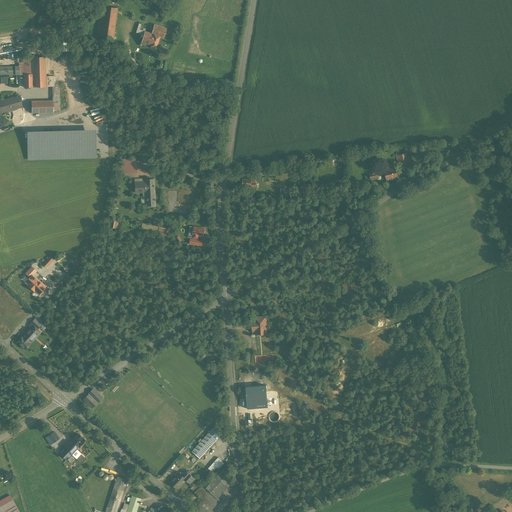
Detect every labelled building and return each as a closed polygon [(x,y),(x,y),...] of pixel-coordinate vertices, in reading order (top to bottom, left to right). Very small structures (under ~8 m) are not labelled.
[(117,8),(100,5),(96,38),(112,41),(117,8)] [(50,13),(48,12),(45,13),(43,14),(42,16),(41,18),(41,21),(41,23),(43,26),(45,27),(48,28),(50,27),(53,26),(55,24),(56,22),(56,20),(55,17),(54,15),(52,14),(50,13)] [(166,28),(154,24),(151,33),(144,30),(139,44),(154,49),(158,37),(163,38),(166,28)] [(69,28),(57,29),(58,51),(69,51),(69,28)] [(45,57),(23,57),(24,87),(46,87),(45,57)] [(0,74),(19,75),(19,66),(0,66),(0,74)] [(52,100),(32,101),(32,113),(53,112),(53,110),(59,110),(59,86),(52,86),(52,100)] [(19,96),(0,101),(0,112),(11,110),(17,109),(17,108),(22,106),(19,96)] [(95,129),(27,132),(27,160),(96,158),(95,129)] [(413,147),(407,149),(408,157),(415,155),(413,147)] [(401,167),(395,168),(396,172),(400,171),(400,169),(402,169),(411,167),(410,163),(408,163),(406,157),(404,158),(403,154),(399,155),(401,167)] [(122,173),(136,172),(136,158),(121,159),(122,173)] [(398,179),(396,172),(395,168),(395,167),(384,169),(386,181),(398,179)] [(377,171),(369,173),(371,179),(378,177),(377,171)] [(144,182),(134,182),(135,193),(145,192),(145,206),(156,206),(155,179),(144,179),(144,182)] [(251,179),(243,179),(243,187),(256,187),(256,183),(251,183),(251,179)] [(119,219),(111,217),(109,227),(117,229),(119,219)] [(194,227),(193,235),(193,238),(198,239),(198,236),(203,236),(204,228),(194,227)] [(46,268),(53,260),(48,256),(41,264),(46,268)] [(31,266),(25,274),(28,277),(32,274),(33,275),(37,271),(31,266)] [(38,280),(32,275),(25,282),(28,284),(27,285),(34,291),(34,290),(38,294),(45,287),(38,280)] [(256,331),(256,336),(267,336),(266,316),(254,317),(254,320),(252,321),(252,332),(256,331)] [(28,325),(31,328),(33,326),(37,321),(38,320),(35,318),(28,325)] [(37,321),(33,326),(37,330),(41,325),(37,321)] [(36,335),(34,333),(30,329),(17,342),(24,348),(36,335)] [(103,397),(94,387),(87,393),(88,394),(83,400),(91,409),(103,397)] [(200,459),(221,435),(213,427),(192,451),(200,459)] [(50,445),(59,438),(54,431),(45,437),(50,445)] [(71,454),(76,449),(84,440),(77,433),(71,440),(73,442),(67,449),(65,447),(59,453),(66,460),(71,454)] [(71,454),(73,456),(80,462),(84,456),(76,449),(71,454)] [(209,467),(208,468),(212,472),(216,468),(218,470),(224,464),(218,458),(209,467)] [(225,467),(206,488),(217,499),(232,483),(229,481),(228,469),(225,467)] [(182,476),(178,472),(169,482),(177,490),(185,482),(190,486),(195,480),(186,472),(182,476)] [(116,511),(127,480),(117,476),(105,511),(116,511)] [(198,511),(210,511),(220,501),(217,499),(202,485),(195,493),(203,500),(195,509),(198,511)] [(0,511),(19,511),(10,495),(0,500),(0,511)] [(135,511),(140,499),(132,496),(129,505),(126,511),(135,511)] [(120,511),(126,511),(129,505),(124,503),(122,510),(121,509),(120,511)]
